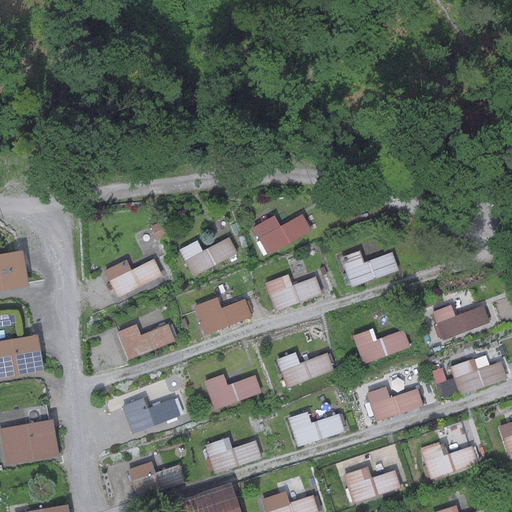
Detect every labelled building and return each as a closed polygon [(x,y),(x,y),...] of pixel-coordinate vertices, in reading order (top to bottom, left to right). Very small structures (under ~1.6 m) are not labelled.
[(276,216),(253,228),(268,255),(312,232),(303,214),(281,226),(276,216)] [(198,240),(179,249),(193,276),(237,254),(229,238),(203,251),(198,240)] [(23,251),(0,254),(0,291),(30,286),(23,251)] [(361,251),(341,258),(351,287),(398,271),(392,253),(365,262),(361,251)] [(127,260),(105,271),(118,298),(163,276),(154,259),(132,270),(127,260)] [(289,274),(265,283),(276,311),(323,293),(316,275),(293,284),(289,274)] [(459,307),(482,293),(474,281),(451,294),(459,307)] [(218,298),(195,307),(206,335),(252,315),(245,298),(222,308),(218,298)] [(143,324),(171,312),(165,299),(137,311),(143,324)] [(452,305),(432,312),(443,340),(490,323),(483,305),(456,315),(452,305)] [(138,324),(118,333),(130,360),(175,341),(168,324),(142,335),(138,324)] [(296,342),(304,354),(326,338),(318,327),(296,342)] [(373,328),(353,336),(364,364),(411,346),(404,329),(377,339),(373,328)] [(36,335),(0,341),(0,378),(43,371),(36,335)] [(252,351),(224,361),(229,374),(256,364),(252,351)] [(296,353),(276,360),(287,388),(334,371),(327,353),(300,363),(296,353)] [(475,359),(451,367),(461,395),(508,379),(502,361),(478,369),(475,359)] [(414,364),(387,371),(391,386),(418,378),(414,364)] [(224,375),(204,382),(214,410),(262,393),(255,375),(228,385),(224,375)] [(388,386),(367,393),(377,422),(425,406),(419,388),(391,397),(388,386)] [(146,398),(123,406),(133,434),(180,417),(173,399),(150,408),(146,398)] [(309,412),(289,418),(298,447),(346,431),(340,413),(312,422),(309,412)] [(51,420),(0,429),(0,437),(5,465),(58,455),(51,420)] [(511,424),(500,428),(510,457),(511,456),(511,424)] [(225,438),(205,445),(214,473),(262,458),(256,440),(229,449),(225,438)] [(440,445),(422,451),(432,480),(479,464),(473,446),(444,456),(440,445)] [(150,463),(130,470),(139,498),(187,482),(181,464),(153,473),(150,463)] [(367,467),(344,475),(353,504),(402,488),(396,469),(370,478),(367,467)] [(242,511),(232,482),(176,501),(179,511),(242,511)] [(286,492),(263,499),(267,511),(318,511),(320,511),(314,494),(289,502),(286,492)]
